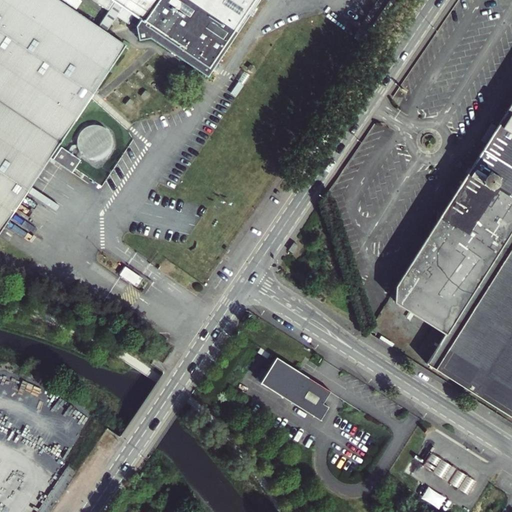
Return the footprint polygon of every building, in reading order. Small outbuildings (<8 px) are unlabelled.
[(0,0),(0,230),(127,46),(106,32),(98,26),(60,0),(0,0)] [(95,0),(110,9),(115,1),(123,7),(143,20),(137,29),(172,54),(204,0),(95,0)] [(262,0),(204,0),(172,54),(208,79),(262,0)] [(106,32),(123,7),(115,1),(110,9),(98,26),(106,32)] [(511,105),(395,289),(401,306),(449,337),(430,366),(511,417),(511,105)] [(81,160),(62,147),(54,159),(72,172),(81,160)] [(293,256),(298,248),(294,246),(288,252),(293,256)] [(144,283),(128,272),(123,280),(139,290),(144,283)] [(154,359),(164,347),(158,343),(150,357),(154,359)] [(278,358),(262,383),(321,421),(330,407),(324,404),(332,392),(278,358)] [(434,455),(426,467),(447,480),(454,467),(434,455)] [(454,467),(447,480),(451,483),(459,471),(454,467)] [(479,483),(459,471),(451,483),(471,495),(479,483)] [(430,486),(424,496),(443,508),(449,498),(430,486)]
